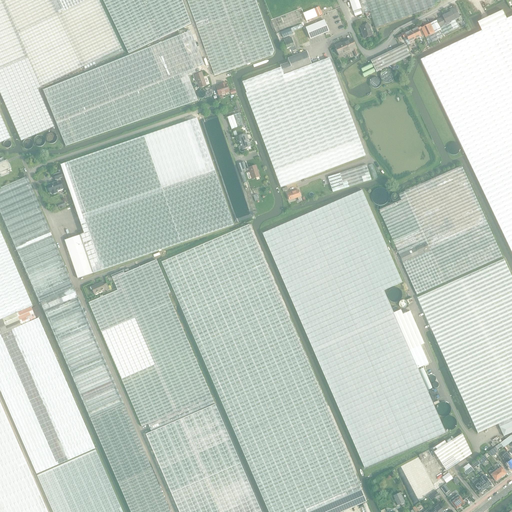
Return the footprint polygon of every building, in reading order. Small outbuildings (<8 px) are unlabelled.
[(0,0),(0,93),(21,141),(54,127),(37,88),(83,67),(85,70),(123,51),(98,0),(0,0)] [(191,24),(182,0),(102,0),(129,54),(191,24)] [(186,0),(188,3),(214,76),(272,56),(273,51),(255,0),(186,0)] [(343,0),(344,2),(349,0),(358,0),(364,14),(369,12),(375,28),(405,17),(435,6),(435,4),(445,0),(343,0)] [(355,17),(364,14),(358,0),(349,0),(355,17)] [(307,21),(318,16),(322,15),(319,7),(315,9),(303,13),(307,21)] [(443,18),(436,21),(439,27),(455,19),(459,17),(455,8),(450,11),(451,12),(442,16),(443,18)] [(511,15),(506,19),(502,10),(477,22),(481,30),(420,59),(470,163),(511,252),(511,15)] [(459,28),(455,19),(439,27),(440,30),(442,36),(459,28)] [(311,39),(329,31),(324,20),(306,28),(311,39)] [(436,21),(430,24),(435,34),(437,39),(442,37),(441,36),(439,31),(440,30),(439,27),(436,21)] [(364,38),(371,35),(366,24),(359,27),(364,38)] [(421,28),(424,35),(425,38),(426,38),(428,43),(432,42),(437,39),(435,34),(430,24),(421,28)] [(415,29),(411,31),(415,40),(422,37),(421,36),(424,35),(421,28),(419,25),(414,28),(415,29)] [(293,34),(292,31),(291,29),(281,33),(283,38),(293,34)] [(407,32),(402,34),(404,39),(407,38),(407,39),(404,40),(406,44),(407,46),(410,44),(409,42),(415,40),(411,31),(407,32)] [(86,74),(45,90),(68,146),(188,103),(195,101),(197,100),(188,77),(187,75),(188,75),(195,73),(194,69),(180,36),(130,56),(86,74)] [(292,51),(296,50),(295,46),(291,37),(284,40),(287,49),(291,47),(292,51)] [(340,56),(356,49),(352,40),(351,40),(352,41),(349,42),(343,44),(343,45),(340,46),(339,44),(336,46),(340,56)] [(371,61),(376,72),(410,55),(409,53),(405,45),(371,61)] [(280,66),(285,80),(313,69),(311,64),(307,52),(288,59),(289,62),(280,66)] [(329,58),(311,64),(313,69),(285,80),(280,66),(242,80),(242,84),(282,189),(365,158),(352,121),(329,58)] [(206,86),(202,73),(195,75),(199,88),(206,86)] [(216,88),(219,95),(229,92),(227,84),(226,84),(226,83),(221,85),(222,86),(216,88)] [(0,113),(0,143),(11,139),(0,113)] [(227,118),(231,130),(244,126),(239,113),(227,118)] [(196,118),(60,165),(60,166),(74,206),(78,218),(84,234),(84,235),(80,236),(93,273),(97,272),(232,224),(196,119),(196,118)] [(58,139),(57,137),(56,136),(55,135),(54,134),(53,134),(51,134),(50,135),(49,135),(49,136),(48,137),(48,139),(48,140),(49,142),(49,143),(50,143),(51,144),(52,144),(53,144),(54,144),(56,143),(57,141),(57,140),(58,139)] [(246,135),(238,138),(240,144),(248,141),(246,135)] [(46,142),(45,140),(44,139),(44,138),(43,137),(41,137),(39,137),(38,138),(37,138),(36,139),(36,140),(35,142),(36,144),(37,146),(38,147),(40,147),(42,147),(43,147),(44,146),(45,145),(45,144),(46,142)] [(34,145),(33,143),(32,142),(31,141),(29,140),(27,140),(27,141),(26,141),(25,143),(24,144),(24,145),(24,147),(25,148),(27,149),(29,150),(30,149),(32,148),(33,147),(34,145)] [(242,150),(243,150),(244,151),(246,150),(246,149),(250,147),(248,141),(240,144),(242,150)] [(2,158),(0,158),(0,173),(0,174),(2,176),(8,174),(7,171),(8,171),(8,170),(11,169),(8,162),(6,163),(5,161),(4,161),(2,158)] [(237,164),(244,184),(247,183),(243,170),(246,169),(244,162),(237,164)] [(333,192),(370,180),(365,164),(328,176),(333,192)] [(373,164),(368,166),(373,179),(378,177),(373,164)] [(259,177),(256,166),(249,168),(252,179),(259,177)] [(379,209),(397,252),(398,254),(426,242),(430,251),(402,263),(416,295),(461,275),(502,257),(462,166),(403,192),(399,194),(401,200),(379,209)] [(56,194),(56,193),(57,193),(57,191),(63,189),(60,181),(59,178),(63,177),(61,173),(54,176),(55,180),(56,179),(57,182),(47,186),(48,188),(48,189),(48,190),(48,191),(49,191),(50,193),(51,193),(52,195),(53,194),(54,195),(55,195),(56,194)] [(170,511),(123,404),(75,291),(27,176),(0,187),(0,212),(40,303),(94,429),(122,492),(130,511),(170,511)] [(388,196),(388,194),(388,192),(387,191),(386,190),(384,189),(383,188),(381,188),(379,188),(378,188),(377,188),(375,189),(374,190),(373,191),(372,193),(372,194),(371,196),(372,198),(372,199),(373,200),(374,202),(375,203),(377,204),(378,204),(380,204),(381,204),(383,204),(384,203),(386,202),(387,201),(388,200),(388,198),(388,196)] [(393,313),(392,311),(391,308),(384,292),(383,290),(402,283),(362,190),(262,233),(270,252),(287,290),(286,290),(305,334),(332,395),(365,468),(409,449),(445,433),(417,368),(393,313)] [(299,203),(302,202),(299,190),(287,194),(289,201),(297,198),(299,203)] [(161,262),(173,290),(177,299),(187,323),(268,511),(310,511),(362,490),(352,463),(349,456),(341,438),(308,363),(282,303),(271,277),(249,225),(234,231),(161,262)] [(0,320),(32,307),(0,231),(0,320)] [(65,241),(64,241),(65,242),(69,256),(71,259),(77,279),(93,274),(96,273),(97,272),(93,273),(80,236),(84,235),(84,234),(80,235),(77,236),(68,239),(65,241)] [(398,254),(402,263),(430,251),(426,242),(398,254)] [(511,421),(511,277),(504,259),(417,298),(478,434),(498,424),(499,427),(511,421)] [(118,290),(89,303),(142,426),(148,424),(151,430),(151,431),(215,404),(167,294),(170,292),(156,260),(124,274),(123,271),(111,276),(118,290)] [(109,291),(106,284),(104,285),(102,282),(91,288),(94,295),(105,290),(106,292),(109,291)] [(31,309),(33,308),(32,307),(0,320),(0,334),(36,319),(31,309)] [(400,310),(393,313),(417,368),(428,364),(420,345),(424,343),(410,311),(402,314),(400,310)] [(37,318),(36,319),(0,334),(0,392),(36,475),(95,449),(37,318)] [(0,404),(0,511),(46,511),(38,492),(32,477),(6,419),(5,416),(0,404)] [(261,511),(215,404),(146,434),(179,511),(261,511)] [(511,432),(511,421),(499,427),(504,436),(511,432)] [(434,452),(441,464),(446,470),(446,471),(472,454),(462,433),(434,452)] [(511,441),(511,436),(511,435),(500,443),(503,448),(511,441)] [(122,511),(95,450),(37,476),(44,492),(52,511),(122,511)] [(478,460),(470,466),(473,469),(480,464),(478,460)] [(463,471),(461,472),(465,479),(468,477),(466,475),(473,470),(473,469),(470,466),(468,464),(462,469),(463,471)] [(499,468),(496,471),(502,478),(504,476),(504,475),(506,473),(499,464),(497,465),(499,468)] [(491,470),(488,472),(496,481),(498,480),(499,480),(502,478),(496,471),(495,469),(491,471),(491,470)] [(446,483),(453,478),(448,472),(442,477),(446,483)] [(484,475),(479,479),(486,489),(491,485),(484,475)] [(479,479),(473,483),(481,493),(486,489),(479,479)] [(445,485),(441,487),(446,493),(449,491),(445,485)] [(341,511),(366,501),(362,492),(362,490),(310,511),(341,511)] [(430,500),(439,494),(436,491),(428,497),(430,500)] [(404,502),(400,493),(393,496),(398,505),(404,502)] [(465,504),(458,495),(450,501),(456,510),(461,506),(461,507),(465,504)]
